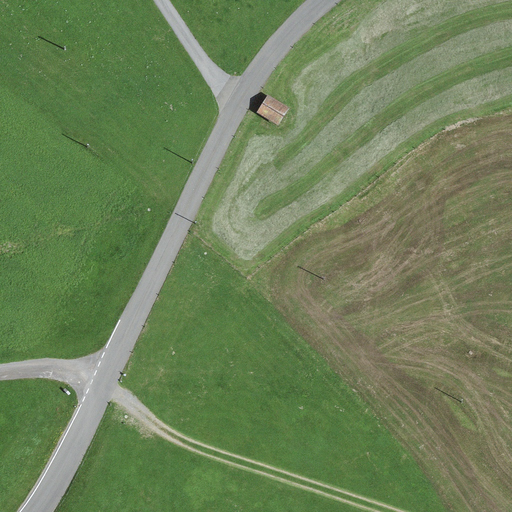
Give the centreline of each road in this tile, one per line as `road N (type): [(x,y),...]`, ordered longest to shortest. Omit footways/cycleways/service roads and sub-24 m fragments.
road 1 (tertiary): [(38,511),(239,104),(262,65),(321,0)]
road 2 (track): [(103,384),(199,448),(389,511)]
road 3 (track): [(239,104),(221,92),(161,0)]
